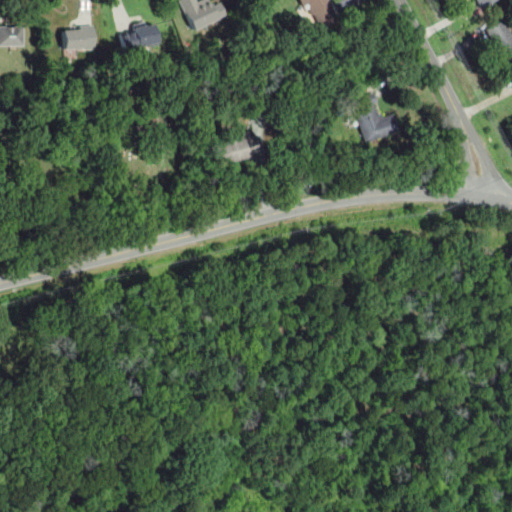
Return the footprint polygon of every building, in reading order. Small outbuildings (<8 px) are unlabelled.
[(177,0),(191,31),(216,20),(207,0),(199,0),(195,2),(194,0),(177,0)] [(338,19),(328,0),(305,0),(319,29),(338,19)] [(474,0),(478,8),(494,0),(474,0)] [(485,28),(503,69),(511,65),(511,38),(504,20),(485,28)] [(118,31),(121,51),(156,44),(153,24),(118,31)] [(0,45),(20,45),(20,26),(0,26),(0,45)] [(93,50),(93,27),(61,27),(61,50),(93,50)] [(381,125),(371,91),(350,97),(362,140),(394,131),(391,122),(381,125)] [(258,155),(253,132),(233,137),(234,140),(210,145),(214,165),(258,155)]
